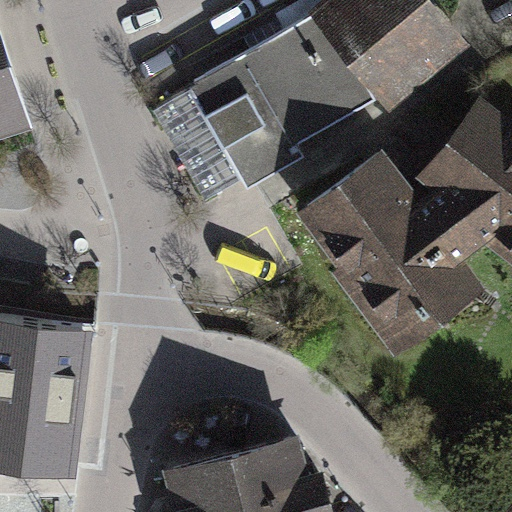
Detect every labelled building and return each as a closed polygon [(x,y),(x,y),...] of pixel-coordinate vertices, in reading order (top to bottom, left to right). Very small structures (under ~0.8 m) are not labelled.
[(324,0),(321,3),(294,25),(373,125),(458,57),(410,0),(324,0)] [(0,17),(0,113),(27,105),(0,17)] [(278,43),(167,108),(221,221),(339,140),(278,43)] [(378,184),(287,257),(389,387),(502,296),(511,303),(511,143),(479,118),(403,218),(378,184)] [(109,327),(17,313),(0,416),(0,425),(91,440),(109,327)] [(306,511),(288,445),(168,477),(177,511),(306,511)] [(511,511),(511,500),(498,511),(511,511)]
